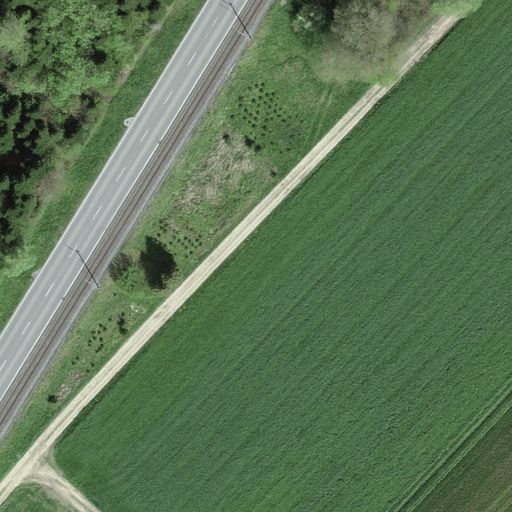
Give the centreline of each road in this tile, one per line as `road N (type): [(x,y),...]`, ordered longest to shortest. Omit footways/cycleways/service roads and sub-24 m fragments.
road 1 (track): [(465,0),(81,396),(0,494)]
road 2 (secondary): [(0,365),(228,0)]
